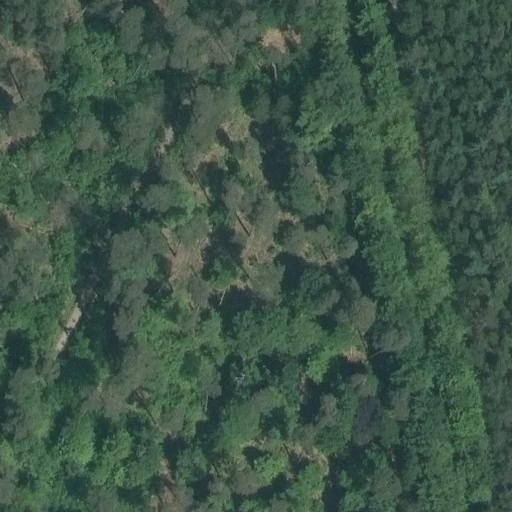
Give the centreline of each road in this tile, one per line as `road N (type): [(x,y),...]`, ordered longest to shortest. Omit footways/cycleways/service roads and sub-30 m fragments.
road 1 (track): [(341,0),(458,511)]
road 2 (unknown): [(392,0),(394,86),(490,511)]
